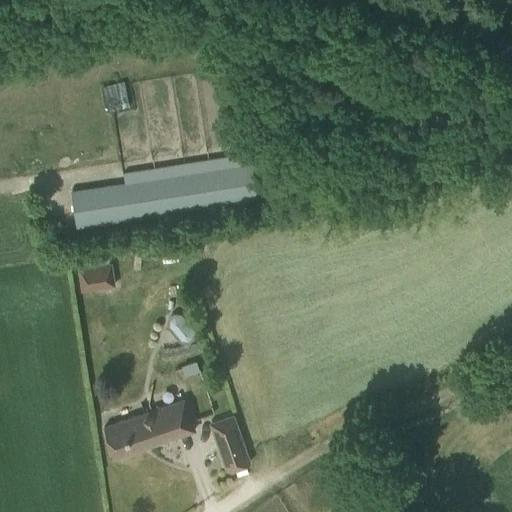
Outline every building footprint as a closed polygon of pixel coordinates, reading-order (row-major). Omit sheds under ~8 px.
[(124,84),(101,89),(106,112),(129,108),(124,84)] [(124,183),(72,191),(77,226),(256,198),(250,163),(249,153),(122,173),(124,183)] [(108,249),(77,254),(82,289),(114,284),(111,261),(109,261),(108,249)] [(165,318),(165,326),(178,343),(187,343),(194,337),(193,330),(179,314),(171,313),(165,318)] [(184,399),(122,420),(103,427),(114,458),(194,430),(184,399)] [(250,463),(234,415),(209,424),(225,471),(250,463)]
